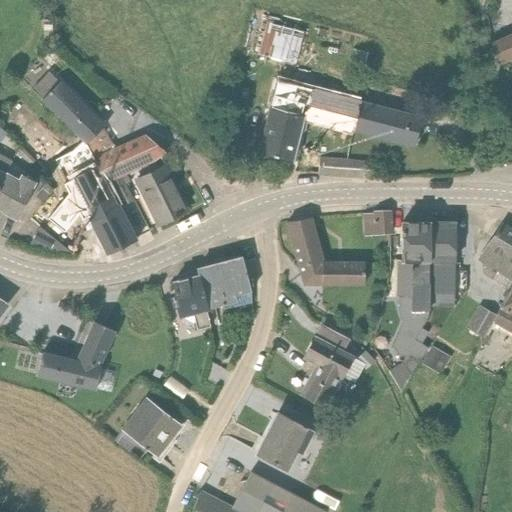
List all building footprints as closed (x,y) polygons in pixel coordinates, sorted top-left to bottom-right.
[(47,47),(46,71),(56,71),(57,47),(47,47)] [(511,67),(501,72),(510,91),(511,90),(511,67)] [(157,192),(170,182),(149,163),(109,180),(100,161),(109,154),(52,100),(36,118),(85,171),(88,168),(111,212),(157,192)] [(264,182),(302,191),(312,149),(361,161),(370,130),(284,108),(264,182)] [(361,161),(423,176),(431,147),(370,130),(361,161)] [(0,137),(0,148),(1,150),(7,143),(8,142),(0,137)] [(0,172),(9,162),(0,154),(0,217),(15,191),(0,182),(0,172)] [(85,171),(78,176),(90,193),(85,194),(80,189),(55,208),(66,220),(51,229),(59,244),(82,231),(91,252),(95,250),(123,236),(111,212),(88,168),(85,171)] [(352,206),(354,189),(326,187),(325,204),(352,206)] [(354,189),(352,206),(379,208),(380,191),(354,189)] [(37,211),(26,204),(28,200),(15,191),(0,217),(0,238),(18,248),(37,211)] [(169,194),(140,208),(164,255),(192,240),(169,194)] [(51,211),(38,226),(46,233),(59,217),(51,211)] [(111,284),(140,269),(123,236),(95,250),(111,284)] [(398,266),(398,253),(397,241),(383,242),(383,244),(372,245),(374,268),(398,266)] [(321,249),(291,255),(308,318),(371,319),(373,294),(331,294),(321,249)] [(398,253),(398,266),(398,302),(390,330),(408,329),(408,343),(439,342),(438,330),(438,253),(398,253)] [(438,253),(438,330),(463,330),(463,254),(438,253)] [(511,307),(511,256),(488,293),(511,307)] [(42,257),(32,277),(75,285),(42,257)] [(205,306),(214,342),(232,336),(233,341),(258,334),(257,323),(248,288),(231,292),(203,300),(205,306)] [(214,342),(205,306),(178,313),(182,329),(179,330),(184,349),(186,348),(198,355),(200,354),(202,362),(216,358),(212,342),(214,342)] [(86,339),(70,325),(59,337),(76,351),(86,339)] [(0,345),(8,334),(0,328),(0,345)] [(511,336),(507,347),(502,356),(511,362),(511,336)] [(502,356),(507,347),(488,337),(475,361),(493,371),(502,356)] [(118,362),(98,351),(80,391),(46,381),(41,407),(102,420),(105,393),(118,362)] [(324,397),(308,427),(333,441),(342,425),(344,426),(351,411),(362,415),(371,399),(373,402),(383,393),(381,392),(372,382),(363,390),(351,383),(357,372),(329,358),(323,369),(322,369),(311,390),(324,397)] [(441,379),(430,396),(449,407),(459,390),(441,379)] [(175,408),(168,417),(188,432),(194,423),(175,408)] [(192,452),(153,425),(128,461),(166,488),(192,452)] [(266,486),(264,486),(263,487),(295,503),(304,486),(308,489),(320,465),(284,446),(284,447),(286,449),(266,486)]
